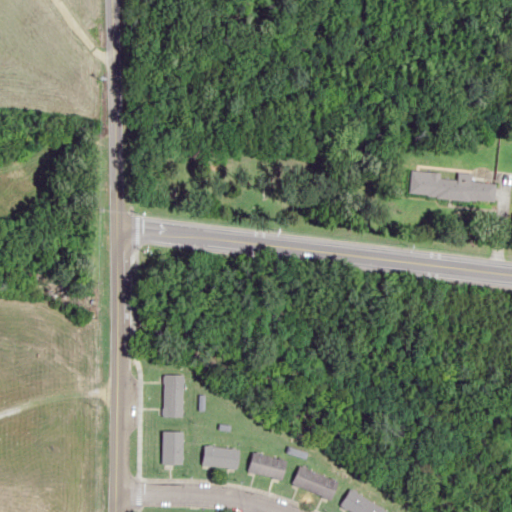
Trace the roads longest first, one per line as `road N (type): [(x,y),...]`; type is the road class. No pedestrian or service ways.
road 1 (residential): [(114,511),(107,0)]
road 2 (residential): [(114,226),(511,274)]
road 3 (residential): [(115,492),(190,490),(280,511)]
